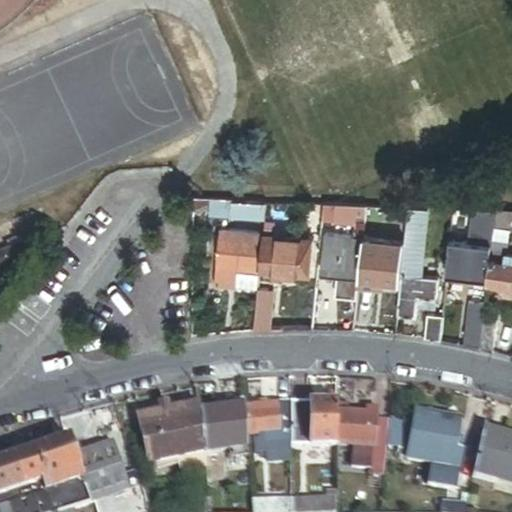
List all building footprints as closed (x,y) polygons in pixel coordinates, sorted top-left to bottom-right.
[(233,216),(235,200),(216,199),(216,215),(233,216)] [(233,216),(245,217),(247,201),(235,200),(233,216)] [(368,206),(367,203),(326,200),(325,212),(337,213),(368,214),(368,206)] [(267,219),(269,202),(247,201),(245,217),(267,219)] [(430,208),(411,205),(409,230),(427,232),(430,208)] [(408,208),(368,206),(368,214),(367,217),(407,220),(408,208)] [(475,209),(472,240),(494,243),(495,241),(496,228),(498,210),(475,209)] [(511,211),(500,211),(499,228),(511,228),(511,211)] [(337,213),(325,212),(324,226),(336,228),(337,213)] [(365,237),(367,221),(360,220),(358,236),(365,237)] [(511,228),(499,228),(496,228),(495,241),(509,243),(511,230),(511,229),(511,228)] [(258,269),(261,234),(224,230),(219,288),(240,290),(255,291),(258,269)] [(427,232),(409,230),(408,241),(407,248),(419,249),(425,250),(427,232)] [(361,276),(365,237),(358,236),(328,232),(324,272),(341,274),(361,276)] [(276,237),(265,236),(262,268),(273,269),(276,237)] [(276,236),(276,237),(273,269),(272,269),(311,273),(314,240),(276,236)] [(408,241),(365,237),(361,276),(360,282),(403,287),(407,248),(408,241)] [(5,244),(9,252),(22,245),(19,238),(5,244)] [(472,240),(454,238),(450,272),(490,277),(494,243),(472,240)] [(495,241),(494,243),(490,277),(510,279),(509,288),(511,288),(511,243),(509,243),(495,241)] [(407,248),(403,287),(400,313),(418,315),(419,308),(421,295),(440,298),(442,277),(423,275),(416,274),(419,249),(407,248)] [(425,250),(419,249),(416,274),(423,275),(425,250)] [(360,282),(361,276),(341,274),(338,295),(359,297),(360,282)] [(275,288),(261,286),(256,330),(271,329),(275,288)] [(421,295),(419,308),(438,310),(440,298),(421,295)] [(474,303),(469,344),(482,346),(485,317),(487,304),(474,303)] [(341,328),(356,329),(358,307),(344,305),(341,328)] [(444,339),(447,313),(430,312),(428,336),(431,337),(444,339)] [(498,319),(485,317),(482,346),(495,350),(498,319)] [(246,408),(245,402),(224,404),(225,410),(246,408)] [(292,447),(292,403),(279,404),(281,434),(265,436),(256,437),(257,454),(269,453),(270,458),(270,464),(292,463),(292,447)] [(312,404),(292,403),(292,447),(311,447),(312,404)] [(159,406),(161,414),(170,413),(168,404),(159,406)] [(281,434),(279,404),(262,406),(265,436),(281,434)] [(337,413),(337,404),(312,404),(311,447),(337,448),(337,446),(337,413)] [(349,405),(337,404),(337,413),(348,414),(349,405)] [(248,437),(256,437),(265,436),(262,406),(246,408),(248,437)] [(205,455),(201,412),(200,407),(170,413),(161,414),(138,419),(148,467),(205,455)] [(230,452),(249,450),(248,437),(246,408),(225,410),(201,412),(205,455),(230,452)] [(368,420),(376,421),(378,409),(369,409),(368,416),(368,420)] [(348,414),(337,413),(337,446),(353,448),(372,449),(374,449),(376,421),(368,420),(368,416),(348,414)] [(453,452),(456,420),(413,415),(407,463),(431,466),(429,487),(457,490),(461,453),(453,452)] [(386,450),(388,422),(376,421),(374,449),(386,450)] [(511,436),(485,429),(474,480),(496,485),(498,478),(511,481),(511,436)] [(81,482),(74,460),(68,442),(32,454),(42,485),(45,494),(81,482)] [(89,506),(129,494),(113,447),(74,460),(81,482),(89,506)] [(372,449),(353,448),(352,468),(370,470),(372,449)] [(230,452),(205,455),(208,482),(233,479),(230,452)] [(0,498),(42,485),(32,454),(15,460),(0,464),(0,498)] [(14,456),(0,459),(0,464),(15,460),(14,456)] [(511,481),(498,478),(496,485),(511,489),(511,481)] [(72,511),(89,506),(81,482),(45,494),(42,485),(0,498),(0,511),(72,511)] [(336,511),(337,498),(327,499),(292,500),(292,501),(292,511),(336,511)] [(254,511),(292,511),(292,501),(254,502),(254,511)] [(210,511),(210,502),(197,504),(199,511),(210,511)]
